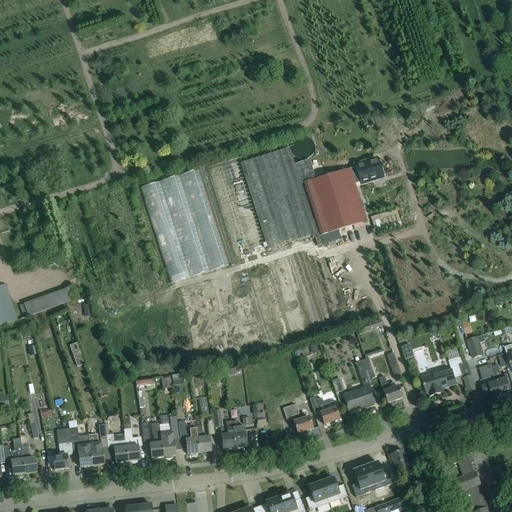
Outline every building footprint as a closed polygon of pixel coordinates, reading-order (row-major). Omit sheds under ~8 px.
[(366,222),(355,188),(349,170),(349,169),(301,185),(289,148),(239,163),(266,250),(311,236),(312,238),(314,238),(317,247),(340,239),(338,231),(366,222)] [(349,170),(355,188),(385,178),(378,156),(354,164),(355,168),(349,170)] [(313,157),(302,160),(303,166),(315,164),(313,157)] [(204,168),(149,181),(173,279),(228,266),(204,168)] [(403,205),(378,213),(382,228),(408,220),(403,205)] [(190,293),(206,291),(206,289),(220,287),(219,277),(188,281),(190,293)] [(0,326),(17,321),(5,286),(0,287),(0,326)] [(23,318),(76,300),(72,287),(19,306),(23,318)] [(83,306),(84,317),(93,316),(91,305),(83,306)] [(381,321),(379,322),(356,330),(358,335),(383,326),(381,321)] [(483,336),(466,341),(472,360),(484,356),(480,344),(485,342),(483,336)] [(35,346),(27,347),(29,357),(37,355),(35,346)] [(464,346),(453,348),(455,356),(465,354),(464,346)] [(376,378),(372,366),(369,359),(383,354),(382,349),(363,356),(365,360),(368,368),(372,379),(376,378)] [(73,352),(78,366),(84,364),(80,350),(73,352)] [(399,374),(394,359),(392,354),(386,356),(393,376),(399,374)] [(503,355),(498,356),(502,368),(506,367),(503,355)] [(462,364),(461,363),(460,358),(449,362),(452,371),(440,374),(440,373),(422,379),(427,394),(428,394),(429,397),(439,394),(438,391),(456,385),(454,379),(462,376),(459,365),(462,364)] [(374,385),(372,379),(368,368),(365,360),(355,363),(364,388),(343,395),(349,413),(374,404),(368,387),(374,385)] [(459,365),(462,376),(463,379),(465,383),(468,393),(476,390),(473,381),(467,362),(462,364),(459,365)] [(492,368),(491,365),(479,369),(481,375),(479,375),(478,377),(480,381),(494,377),(492,368)] [(498,382),(503,395),(511,392),(506,375),(501,376),(498,366),(492,368),(494,377),(496,382),(496,383),(498,382)] [(402,399),(398,389),(398,386),(388,390),(384,377),(378,379),(387,404),(402,399)] [(161,380),(162,389),(171,388),(170,378),(161,380)] [(331,382),(336,394),(346,390),(341,378),(331,382)] [(493,398),(503,395),(498,382),(496,383),(496,382),(489,385),(482,388),(485,396),(492,394),(493,398)] [(451,392),(439,397),(441,402),(453,396),(451,392)] [(315,398),(309,400),(314,415),(319,413),(324,425),(338,420),(332,402),(323,405),(321,399),(316,400),(315,398)] [(283,411),(286,421),(292,419),(291,417),(298,414),(295,404),(282,409),(283,411)] [(52,413),(54,420),(61,419),(59,411),(52,413)] [(214,428),(222,427),(220,411),(212,412),(214,428)] [(32,414),(27,415),(30,424),(33,439),(38,438),(35,423),(32,414)] [(179,438),(177,425),(176,418),(172,418),(172,415),(159,417),(160,425),(159,425),(160,433),(163,458),(175,456),(173,439),(179,438)] [(248,417),(242,418),(243,427),(244,427),(244,430),(245,430),(250,430),(248,417)] [(312,429),(309,420),(308,417),(293,422),(297,434),(312,429)] [(236,421),(231,422),(234,449),(247,448),(245,438),(245,432),(244,430),(244,427),(243,427),(237,428),(236,421)] [(141,429),(142,431),(143,442),(150,441),(147,422),(141,423),(142,429),(141,429)] [(223,451),(234,449),(231,422),(226,422),(226,428),(220,429),(223,451)] [(130,423),(123,424),(124,430),(125,441),(127,462),(139,461),(138,451),(138,447),(142,446),(140,438),(132,439),(130,423)] [(177,425),(179,438),(185,437),(184,424),(177,425)] [(123,435),(113,436),(113,435),(112,435),(112,433),(108,434),(107,425),(105,425),(107,438),(108,448),(113,447),(115,464),(127,462),(125,441),(124,441),(123,435)] [(201,426),(195,426),(196,429),(199,453),(211,452),(210,442),(209,437),(202,438),(201,426)] [(69,429),(70,438),(72,454),(78,453),(80,468),(92,467),(88,439),(88,436),(78,437),(77,428),(69,429)] [(190,440),(185,440),(187,455),(191,457),(197,456),(199,453),(196,429),(189,430),(190,440)] [(151,459),(163,458),(160,433),(153,434),(154,444),(149,444),(151,459)] [(25,435),(19,436),(20,445),(21,445),(24,475),(36,473),(35,459),(29,459),(27,444),(26,444),(25,435)] [(72,455),(72,454),(70,438),(62,439),(63,444),(58,445),(59,456),(52,457),(53,461),(54,471),(68,469),(66,456),(72,455)] [(88,439),(92,467),(104,465),(102,450),(101,450),(101,444),(96,444),(95,438),(88,439)] [(18,461),(11,462),(12,476),(15,476),(17,478),(22,478),(23,475),(24,475),(21,445),(20,445),(13,446),(15,459),(17,458),(18,461)] [(2,447),(4,460),(11,459),(9,446),(3,447),(2,447)] [(390,455),(390,456),(394,464),(397,473),(403,471),(406,480),(412,478),(402,451),(390,455)] [(465,504),(483,496),(479,486),(481,485),(476,472),(474,473),(466,452),(447,459),(450,466),(457,464),(463,478),(454,481),(459,494),(461,493),(465,504)] [(392,485),(388,473),(382,475),(377,462),(365,467),(372,487),(384,482),(386,487),(392,485)] [(425,482),(419,465),(411,468),(417,485),(425,482)] [(372,487),(365,467),(352,471),(357,484),(351,486),(355,498),(361,496),(360,491),(372,487)] [(333,478),(320,483),(328,504),(347,497),(342,486),(336,488),(333,478)] [(311,497),(305,499),(309,511),(328,504),(320,483),(308,487),(311,497)] [(280,497),(278,498),(282,511),(303,511),(299,500),(293,502),(290,494),(287,495),(287,493),(279,496),(280,497)] [(483,496),(465,504),(467,511),(488,511),(487,508),(488,508),(483,496)] [(268,511),(282,511),(278,498),(265,503),(266,505),(268,511)] [(402,498),(386,504),(389,511),(391,511),(406,507),(402,498)]
